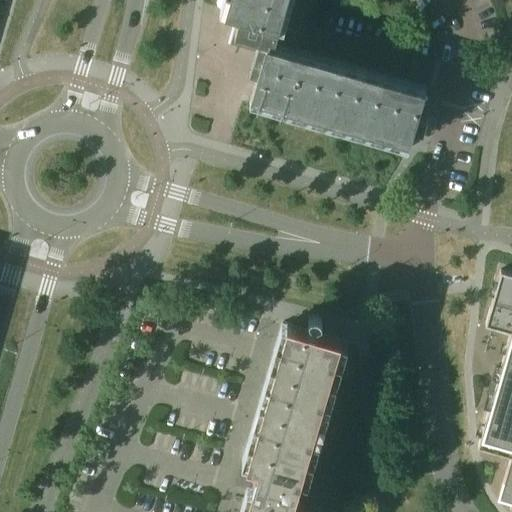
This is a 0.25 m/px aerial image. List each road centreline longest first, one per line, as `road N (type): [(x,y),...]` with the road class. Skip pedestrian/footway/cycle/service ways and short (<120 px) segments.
road 1 (residential): [(416,259),(304,240),(115,191)]
road 2 (residential): [(416,259),(468,75),(469,33),(449,0)]
road 3 (residential): [(463,511),(444,459),(416,259)]
road 4 (tertiary): [(0,449),(67,226)]
road 5 (tertiary): [(102,136),(132,0)]
road 6 (tertiary): [(101,0),(63,121)]
